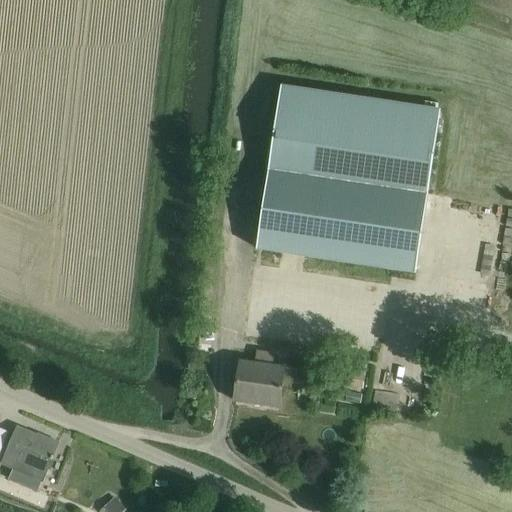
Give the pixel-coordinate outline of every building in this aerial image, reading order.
[(428,194),(441,109),(283,85),(269,180),(258,249),(415,274),(428,194)] [(287,368),(272,365),(274,355),(258,353),(256,363),(240,361),(234,402),(280,409),(286,370),(287,368)] [(364,390),(368,366),(347,362),(343,387),(364,390)] [(55,460),(56,457),(54,456),(59,443),(42,437),(42,438),(18,429),(7,458),(46,474),(52,459),(55,460)] [(116,498),(100,511),(124,511),(127,510),(116,498)]
